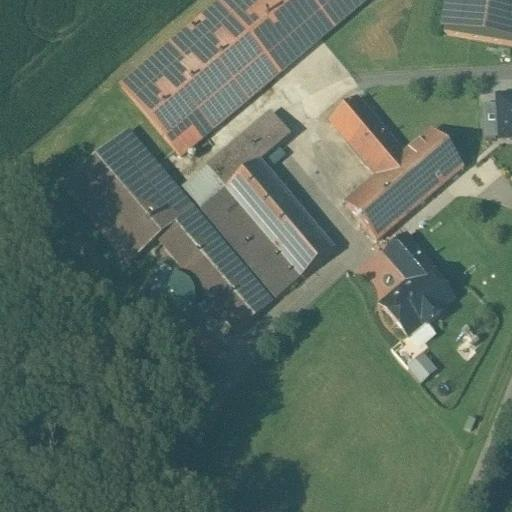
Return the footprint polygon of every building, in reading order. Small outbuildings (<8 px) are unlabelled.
[(366,0),(222,0),(120,88),(180,158),(366,0)] [(511,0),(448,0),(443,34),(511,45),(511,0)] [(511,98),(498,99),(500,139),(511,138),(511,98)] [(403,156),(355,101),(329,123),(377,178),(388,169),(403,156)] [(290,138),(271,115),(207,169),(225,191),(257,164),(258,165),(290,138)] [(462,169),(430,132),(403,156),(388,169),(419,206),(462,169)] [(160,174),(127,135),(65,187),(129,263),(157,239),(177,262),(176,262),(237,334),(271,305),(234,261),(160,174)] [(258,165),(257,164),(225,191),(300,280),(332,253),(258,165)] [(207,169),(206,169),(182,189),(201,211),(225,191),(207,169)] [(419,206),(388,169),(377,178),(345,206),(377,243),(419,206)] [(225,191),(201,211),(200,212),(241,261),(275,301),(300,280),(225,191)] [(411,283),(382,308),(406,336),(423,322),(426,327),(441,314),(437,310),(450,299),(420,264),(425,259),(407,238),(387,255),(411,283)] [(166,323),(173,324),(180,322),(187,319),(192,314),(195,307),(196,300),(194,292),(190,285),(183,281),(176,278),(168,278),(160,281),(155,287),(151,294),(150,301),(151,308),(154,315),(160,320),(166,323)] [(223,360),(186,332),(174,348),(211,376),(223,360)] [(423,351),(406,366),(422,384),(439,369),(423,351)]
